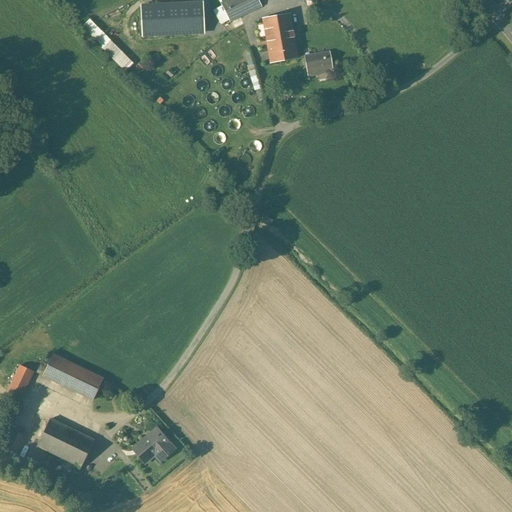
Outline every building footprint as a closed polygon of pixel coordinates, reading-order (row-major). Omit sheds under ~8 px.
[(257,0),(231,0),(222,5),(223,6),(230,19),(230,21),(261,6),(257,0)] [(142,5),(143,36),(204,33),(202,9),(202,2),(142,5)] [(230,19),(223,6),(214,11),(221,24),(230,19)] [(289,14),(263,18),(271,63),(297,58),(289,14)] [(330,52),(304,56),(307,75),(333,71),(330,52)] [(103,379),(53,354),(48,365),(43,375),(42,376),(93,400),(103,379)] [(48,365),(42,362),(37,372),(43,375),(48,365)] [(33,372),(20,365),(8,390),(21,397),(33,372)] [(94,440),(53,420),(50,419),(38,446),(39,446),(78,465),(81,467),(94,440)] [(160,462),(163,460),(165,458),(176,449),(158,428),(133,449),(146,463),(155,456),(160,462)] [(0,456),(12,462),(25,436),(12,431),(0,455),(0,456)]
